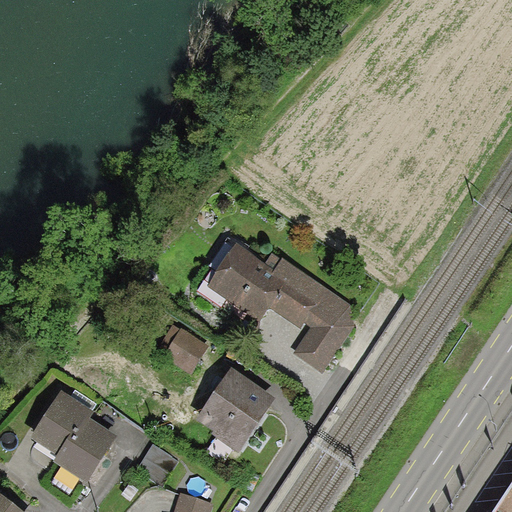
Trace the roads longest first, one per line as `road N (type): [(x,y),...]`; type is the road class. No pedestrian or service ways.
road 1 (primary): [(399,511),(511,344)]
road 2 (residential): [(254,511),(343,379)]
